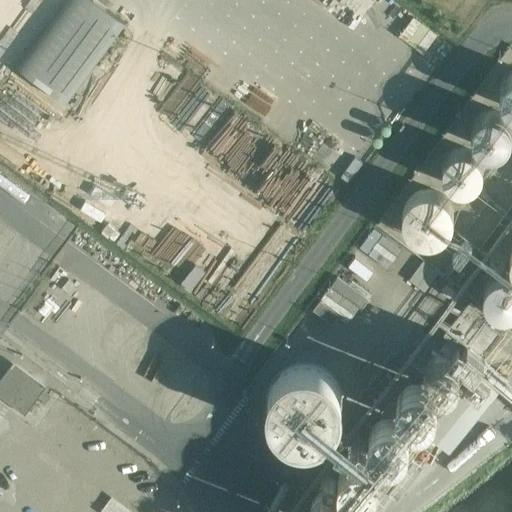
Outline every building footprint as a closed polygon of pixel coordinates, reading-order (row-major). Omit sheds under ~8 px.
[(92,0),(68,0),(19,67),(66,102),(125,24),(92,0)] [(459,188),(461,188),(463,188),(467,188),(469,187),(471,186),(474,184),(476,183),(478,181),(479,179),(481,177),(481,175),(482,173),(483,169),(483,167),(483,166),(482,164),(482,162),(480,158),(479,157),(478,155),(475,152),(473,151),(472,150),(468,149),(466,148),(463,148),(459,148),(457,149),(454,150),(452,151),(450,152),(449,154),(447,155),(446,157),(444,160),(443,162),(443,164),(443,167),(443,170),(443,172),(444,174),(444,176),(446,179),(448,181),(449,183),(451,184),(454,186),(456,187),(459,188)] [(412,235),(416,237),(419,238),(423,239),(427,240),(430,240),(434,239),(438,238),(441,236),(444,234),(447,231),(449,228),(451,225),(452,224),(452,221),(453,220),(453,217),(453,215),(453,214),(453,212),(453,210),(452,206),(451,204),(449,200),(448,198),(445,196),(444,195),(442,193),(440,192),(438,191),(434,190),(430,189),(428,189),(425,189),(423,189),(419,190),(417,191),(414,193),(411,195),(410,197),(407,200),(406,202),(404,205),(403,208),(403,210),(402,213),(402,214),(402,216),(403,218),(403,220),(404,223),(405,225),(406,228),(408,230),(411,233),(412,235)] [(375,230),(361,249),(389,269),(403,250),(375,230)] [(357,252),(348,265),(379,287),(388,275),(357,252)] [(501,255),(499,254),(498,254),(497,254),(496,254),(494,255),(492,256),(491,258),(490,259),(490,261),(490,262),(490,264),(491,265),(491,266),(493,267),(494,268),(496,269),(497,269),(498,269),(500,268),(501,268),(502,267),(504,265),(504,263),(505,261),(504,260),(504,258),(503,257),(501,255)] [(420,264),(409,279),(426,291),(437,276),(420,264)] [(344,268),(331,287),(360,308),(362,309),(370,299),(361,293),(367,284),(344,268)] [(511,274),(509,274),(505,273),(502,273),(498,274),(495,275),(492,277),(490,278),(489,280),(487,283),(486,285),(485,287),(484,288),(484,290),(484,292),(484,295),(484,297),(484,299),(486,303),(487,305),(488,306),(489,308),(491,310),(493,311),(495,312),(497,313),(499,314),(503,314),(506,314),(507,314),(509,314),(511,313),(511,312),(511,274)] [(331,287),(325,294),(355,315),(360,308),(331,287)] [(325,294),(315,309),(344,330),(355,315),(325,294)] [(475,372),(485,358),(506,331),(501,327),(470,302),(445,333),(449,335),(451,332),(464,342),(453,355),(474,371),(475,372)] [(427,372),(427,374),(427,375),(427,377),(428,378),(428,380),(429,381),(431,383),(433,385),(435,387),(438,388),(441,389),(444,389),(447,388),(450,387),(452,386),(455,384),(457,381),(457,380),(458,379),(459,376),(459,375),(459,374),(459,372),(459,370),(459,369),(459,368),(458,366),(457,363),(455,362),(454,360),(453,359),(451,358),(449,357),(447,356),(445,356),(442,356),(439,357),(436,358),(433,359),(431,361),(430,363),(429,364),(428,367),(427,369),(427,371),(427,372)] [(449,451),(509,377),(494,365),(485,358),(475,372),(474,371),(426,431),(434,439),(449,451)] [(3,378),(0,382),(0,394),(23,411),(42,386),(13,364),(11,368),(3,378)] [(285,434),(288,435),(291,437),(293,437),(298,439),(301,439),(304,439),(307,439),(310,439),(313,438),(316,438),(318,437),(321,435),(324,434),(326,432),(330,430),(332,427),(334,425),(336,421),(337,420),(339,417),(340,415),(341,412),(341,409),(342,406),(342,401),(342,400),(341,397),(341,394),(340,391),(339,388),(338,386),(336,382),(334,379),(331,375),(327,372),(324,370),(320,368),(317,367),(314,366),(310,365),(305,365),(301,365),(296,366),(292,367),(288,369),(284,371),(280,374),(277,377),(276,378),(274,381),(273,382),(272,385),(270,388),(270,389),(268,393),(268,398),(267,401),(267,403),(267,404),(268,407),(268,410),(269,412),(270,415),(270,416),(272,420),(274,423),(275,424),(276,426),(278,428),(282,431),(285,434)] [(432,391),(430,389),(428,388),(425,386),(422,385),(418,384),(415,384),(413,385),(411,385),(408,386),(405,387),(403,390),(400,392),(399,395),(398,397),(397,399),(397,400),(396,402),(396,405),(396,406),(396,407),(397,409),(397,411),(398,413),(399,415),(400,417),(403,420),(404,421),(406,422),(408,423),(410,424),(413,425),(416,425),(418,425),(421,425),(423,424),(425,423),(427,422),(429,421),(431,420),(432,418),(434,415),(435,413),(436,411),(437,409),(437,407),(437,404),(437,402),(436,399),(435,397),(434,395),(433,393),(432,391)] [(375,424),(374,425),(372,427),(371,429),(370,431),(369,433),(369,434),(368,436),(368,439),(368,441),(369,443),(369,445),(370,447),(371,450),(372,451),(374,453),(376,455),(377,456),(379,457),(381,458),(383,459),(386,459),(388,460),(390,460),(394,459),(396,458),(398,457),(401,456),(404,453),(405,451),(406,450),(408,448),(408,445),(409,443),(409,441),(409,440),(409,439),(409,436),(409,435),(408,433),(408,431),(406,428),(404,425),(401,423),(399,421),(397,420),(394,419),(392,419),(389,419),(385,419),(382,420),(379,421),(377,422),(376,423),(375,424)] [(359,456),(355,456),(352,457),(350,458),(348,459),(345,461),(344,462),(342,464),(341,467),(340,469),(339,470),(339,472),(338,474),(338,476),(338,479),(339,482),(340,484),(341,486),(342,489),(345,491),(346,493),(348,494),(350,495),(353,496),(356,497),(359,497),(361,497),(363,496),(365,496),(367,495),(370,493),(372,492),(374,490),(376,488),(377,486),(378,484),(378,482),(379,481),(379,477),(379,475),(379,473),(378,471),(378,470),(377,467),(376,466),(375,465),(374,463),(371,461),(369,459),(367,458),(363,457),(361,456),(359,456)] [(325,491),(322,492),(321,493),(319,494),(316,497),(315,498),(314,499),(313,501),(312,503),(311,505),(311,507),(311,510),(310,511),(351,511),(351,509),(351,507),(351,506),(350,505),(350,503),(348,500),(347,498),(344,495),(342,493),(340,492),(337,491),(333,490),(330,490),(328,490),(325,491)] [(137,511),(111,493),(100,509),(104,511),(137,511)]
